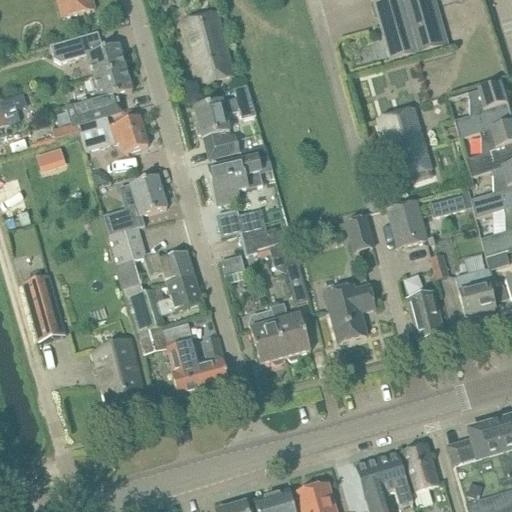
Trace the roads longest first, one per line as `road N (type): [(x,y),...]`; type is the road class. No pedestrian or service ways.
road 1 (residential): [(259,455),(131,0)]
road 2 (residential): [(425,408),(311,0)]
road 3 (residential): [(81,509),(0,239)]
road 4 (secondary): [(259,455),(425,408)]
road 5 (secondary): [(115,497),(259,455)]
